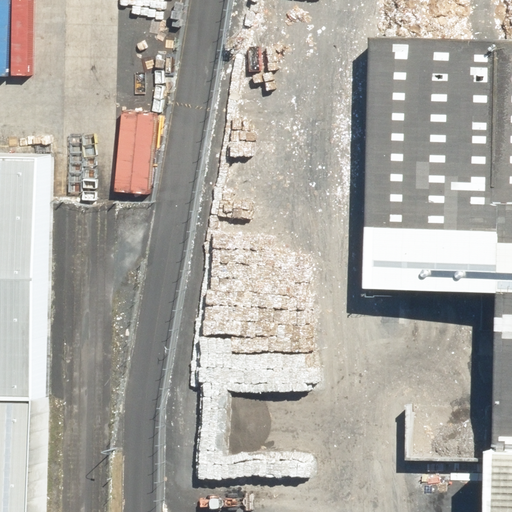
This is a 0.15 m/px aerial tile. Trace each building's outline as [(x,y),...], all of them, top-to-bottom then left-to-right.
[(32,1),(0,0),(0,85),(31,86),(32,1)] [(57,0),(56,74),(126,76),(127,0),(57,0)] [(511,511),(511,38),(380,35),(377,283),(511,284),(507,511),(511,511)] [(150,198),(160,115),(99,107),(89,191),(150,198)] [(0,511),(43,511),(50,162),(0,160),(0,511)]
